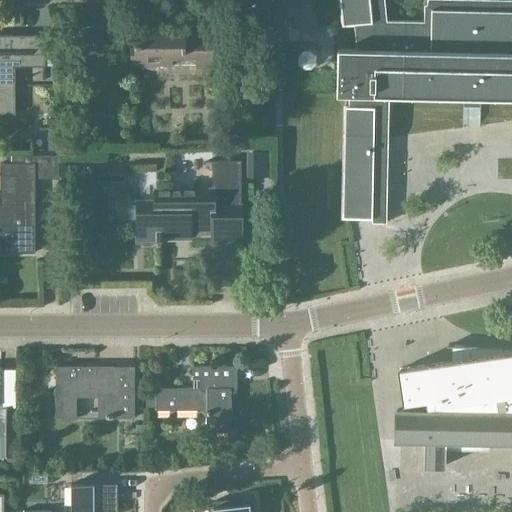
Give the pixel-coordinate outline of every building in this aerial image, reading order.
[(511,0),(426,0),(426,4),(423,4),(423,21),(385,20),(383,0),(338,0),(341,25),(354,23),(356,48),(337,48),(337,66),(336,93),(349,93),(348,104),(343,104),(341,217),(372,217),(372,221),(386,221),(386,188),(389,91),(471,93),(511,94),(511,0)] [(172,66),(172,59),(195,59),(195,68),(212,68),(212,32),(185,32),(185,29),(147,29),(147,26),(134,26),(134,44),(130,44),(130,63),(142,63),(142,67),(156,67),(156,66),(172,66)] [(4,114),(15,114),(15,65),(45,65),(44,34),(0,34),(0,117),(1,118),(4,114)] [(246,150),(246,175),(267,174),(267,150),(246,150)] [(0,243),(0,252),(35,252),(34,178),(59,178),(59,153),(12,154),(12,162),(0,162),(0,174),(0,181),(0,243)] [(189,239),(189,232),(211,232),(211,241),(240,241),(240,158),(207,158),(207,160),(212,160),(212,188),(155,188),(155,200),(137,200),(138,241),(140,241),(142,243),(146,245),(149,244),(152,243),(154,241),(156,241),(156,243),(160,243),(160,239),(189,239)] [(123,176),(123,165),(101,165),(101,176),(123,176)] [(36,271),(32,292),(47,295),(51,273),(36,271)] [(181,290),(181,272),(168,272),(167,289),(181,290)] [(511,345),(449,344),(449,346),(450,346),(450,352),(450,360),(399,367),(404,399),(425,396),(426,410),(396,409),(395,439),(426,440),(425,465),(434,465),(443,465),(443,440),(511,441),(511,345)] [(134,365),(55,366),(55,417),(77,417),(77,394),(99,394),(99,417),(134,417),(134,365)] [(236,377),(237,377),(237,365),(193,365),(193,387),(155,387),(155,392),(146,393),(146,407),(155,406),(155,409),(206,409),(206,431),(231,431),(230,390),(236,388),(236,377)] [(0,436),(16,436),(17,407),(6,407),(6,415),(0,414),(0,436)] [(116,511),(116,484),(70,484),(71,505),(63,505),(63,511),(116,511)] [(254,511),(253,499),(252,499),(252,500),(232,502),(232,498),(212,500),(213,505),(208,505),(208,511),(254,511)]
